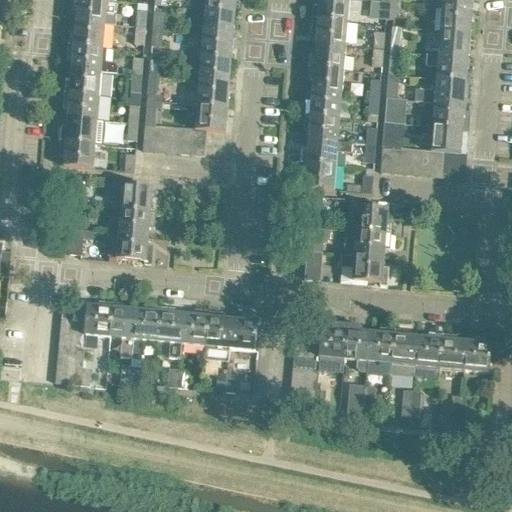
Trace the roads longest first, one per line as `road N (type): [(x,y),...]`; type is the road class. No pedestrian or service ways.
road 1 (residential): [(492,314),(499,213),(483,159),(492,54),(511,10)]
road 2 (residential): [(235,290),(256,68),(281,0)]
road 3 (residential): [(14,216),(6,201),(15,81),(41,28),(44,0)]
road 4 (residential): [(235,290),(49,272)]
road 5 (residential): [(492,314),(343,300)]
